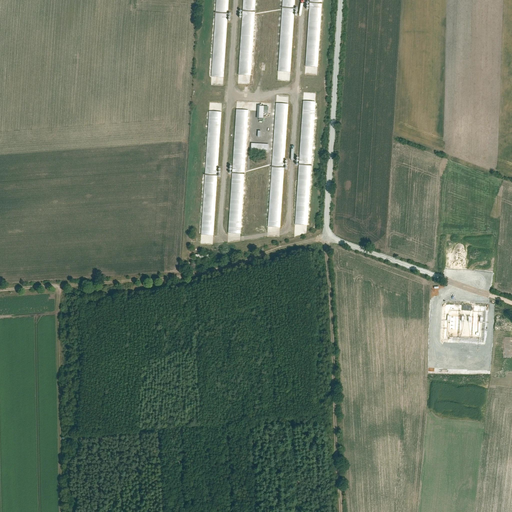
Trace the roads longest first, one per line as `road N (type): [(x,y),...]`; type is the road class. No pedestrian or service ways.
road 1 (track): [(325,236),(209,273),(0,291)]
road 2 (track): [(339,511),(325,236)]
road 3 (track): [(334,408),(61,441)]
road 4 (track): [(340,0),(325,236)]
road 5 (track): [(59,286),(62,511)]
road 6 (track): [(511,304),(325,236)]
